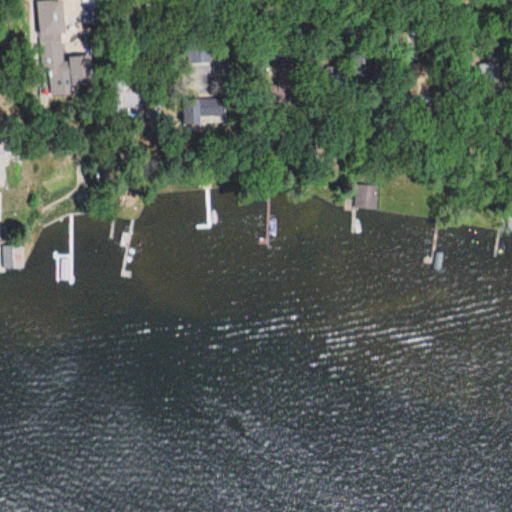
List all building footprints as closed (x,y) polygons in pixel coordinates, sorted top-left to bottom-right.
[(59,0),(35,1),(37,71),(45,71),(46,97),(72,96),(71,61),(61,62),(59,0)] [(187,62),(207,62),(207,46),(187,46),(187,62)] [(411,98),(429,92),(418,61),(400,68),(411,98)] [(143,80),(106,80),(106,107),(143,107),(143,80)] [(222,124),(222,99),(181,99),(181,124),(222,124)] [(375,209),(375,186),(353,186),(353,209),(375,209)] [(2,268),(18,268),(18,244),(2,244),(2,268)]
